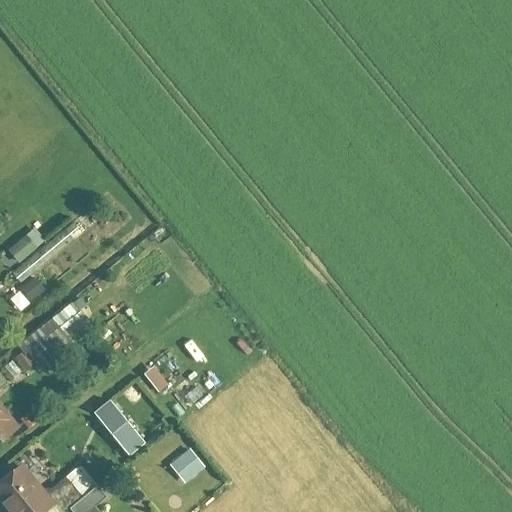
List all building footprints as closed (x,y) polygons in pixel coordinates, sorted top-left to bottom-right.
[(31,236),(13,254),(20,261),(38,244),(31,236)] [(24,293),(32,301),(43,290),(35,282),(24,293)] [(30,346),(50,369),(73,349),(53,326),(30,346)] [(18,358),(13,362),(24,374),(29,369),(18,358)] [(0,375),(0,442),(15,430),(0,413),(0,391),(8,385),(0,375)] [(112,399),(96,412),(130,454),(146,442),(112,399)] [(190,447),(169,465),(186,484),(207,466),(190,447)] [(21,466),(0,484),(0,506),(5,511),(52,511),(58,507),(21,466)] [(77,468),(50,493),(67,511),(94,486),(77,468)] [(98,511),(109,501),(98,489),(73,511),(98,511)]
